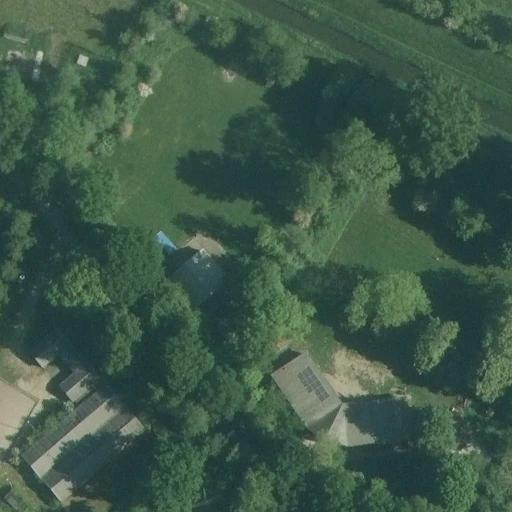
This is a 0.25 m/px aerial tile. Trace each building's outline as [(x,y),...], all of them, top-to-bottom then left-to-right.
[(161,234),(153,240),(168,259),(176,253),(161,234)] [(146,247),(139,253),(155,271),(162,265),(146,247)] [(193,314),(229,283),(203,253),(167,284),(193,314)] [(287,315),(280,320),(287,330),(294,326),(291,322),(287,315)] [(145,433),(100,381),(56,330),(29,354),(42,369),(57,356),(75,376),(60,389),(78,410),(21,459),(60,505),(145,433)] [(290,335),(278,344),(283,351),(295,342),(290,335)] [(298,362),(273,380),(309,432),(323,439),(332,443),(345,449),(409,441),(405,410),(406,410),(405,400),(386,402),(384,403),(341,408),(339,408),(334,412),(310,378),(317,373),(318,373),(306,355),(297,361),(298,362)] [(10,494),(3,501),(14,511),(26,511),(27,511),(10,494)]
